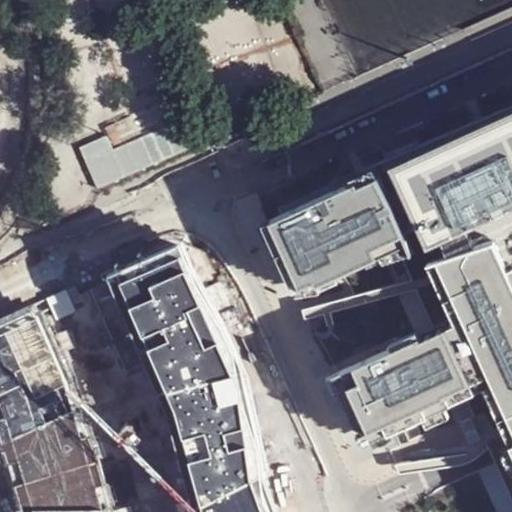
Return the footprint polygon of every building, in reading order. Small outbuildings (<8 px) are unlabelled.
[(378,176),(275,221),(304,299),(425,240),(433,259),(511,220),(511,115),(395,168),(401,182),(384,189),(378,176)] [(511,220),(433,259),(437,273),(502,244),(511,266),(511,220)] [(244,366),(179,244),(106,277),(176,419),(201,511),(273,511),(272,509),(244,366)] [(511,511),(511,266),(502,244),(437,273),(456,323),(329,382),(359,451),(488,388),(511,449),(511,511)] [(114,511),(40,305),(0,321),(0,453),(17,511),(114,511)]
